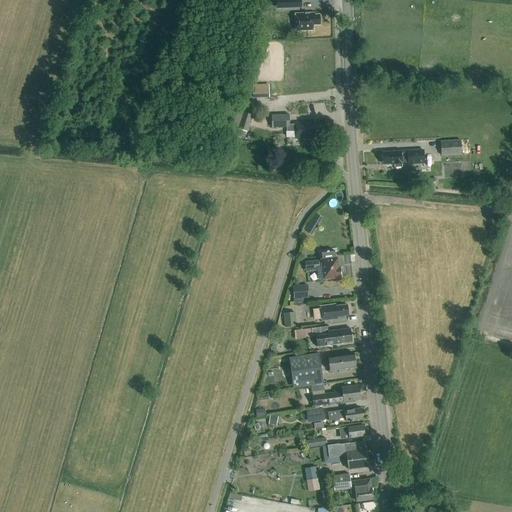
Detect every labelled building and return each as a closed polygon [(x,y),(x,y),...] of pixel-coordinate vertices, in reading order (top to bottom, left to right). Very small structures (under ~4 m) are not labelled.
[(275,0),(276,8),(301,7),(301,0),(275,0)] [(315,15),(315,13),(298,14),(298,15),(293,15),(293,22),(298,22),(298,27),(307,26),(307,27),(314,27),(314,24),(319,24),(319,15),(315,15)] [(269,35),(284,35),(284,28),(279,28),(279,23),(269,22),(269,35)] [(253,98),(269,97),(269,84),(252,85),(253,98)] [(256,122),(258,116),(238,110),(234,122),(239,124),(237,128),(238,128),(238,129),(232,127),(229,136),(244,140),(247,131),(248,131),(251,121),(256,122)] [(289,124),(289,114),(271,114),(272,128),(287,127),(287,131),(295,131),(295,139),(310,138),(310,136),(324,135),(323,124),(307,124),(307,122),(295,122),(295,124),(289,124)] [(441,156),(462,154),(461,140),(440,141),(441,156)] [(424,164),(424,150),(382,152),(383,164),(394,163),(394,167),(401,167),(401,165),(424,164)] [(436,178),(425,179),(425,187),(436,186),(436,178)] [(507,186),(499,184),(497,192),(507,195),(508,194),(509,194),(510,190),(508,189),(509,186),(508,185),(507,186)] [(338,267),(337,258),(321,260),(321,261),(318,261),(318,260),(304,262),(305,269),(319,268),(319,267),(322,266),(323,278),(343,276),(342,267),(338,267)] [(294,299),(308,297),(307,284),(292,286),(294,299)] [(335,306),(335,304),(319,306),(319,308),(313,309),(314,320),(321,319),(321,321),(337,319),(337,317),(348,316),(347,304),(335,306)] [(285,327),(297,326),(295,312),(283,313),(285,327)] [(327,331),(327,326),(294,330),(295,338),(315,336),(316,347),(317,347),(318,348),(323,348),(323,346),(340,344),(341,343),(352,341),(350,328),(350,329),(327,331)] [(292,386),(322,381),(318,353),(289,357),(292,386)] [(345,371),(345,369),(355,367),(353,353),(328,357),(330,371),(339,370),(339,372),(345,371)] [(318,408),(318,405),(359,399),(357,385),(341,387),(342,392),(312,396),(313,406),(314,406),(315,408),(318,408)] [(321,408),(321,406),(319,406),(319,408),(306,410),(307,422),(325,420),(323,408),(321,408)] [(265,408),(256,410),(257,417),(266,415),(265,408)] [(362,419),(361,408),(344,410),(336,411),(330,412),(328,413),(329,420),(333,419),(335,421),(338,421),(339,419),(345,418),(346,421),(362,419)] [(278,416),(270,415),(269,424),(276,425),(278,416)] [(323,428),(322,422),(314,423),(315,429),(322,429),(322,430),(327,430),(326,428),(323,428)] [(364,436),(363,425),(348,427),(339,428),(340,437),(343,436),(343,439),(364,436)] [(307,448),(327,445),(326,437),(305,440),(307,448)] [(366,448),(365,441),(349,443),(339,444),(339,443),(327,445),(328,457),(346,455),(348,469),(368,467),(366,448)] [(350,481),(349,474),(333,476),(334,490),(350,488),(351,491),(355,490),(356,501),(372,499),(371,487),(371,488),(369,479),(350,481)] [(317,479),(306,480),(308,491),(318,490),(317,479)]
